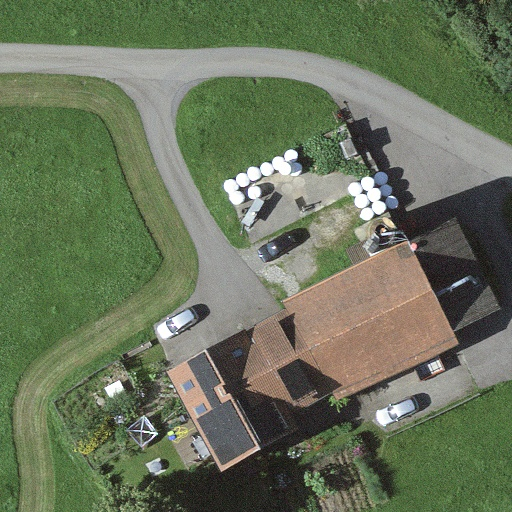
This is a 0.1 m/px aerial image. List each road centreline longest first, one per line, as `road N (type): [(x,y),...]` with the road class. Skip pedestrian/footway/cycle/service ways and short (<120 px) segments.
road 1 (track): [(0,70),(313,69),(511,159)]
road 2 (track): [(236,306),(134,69)]
